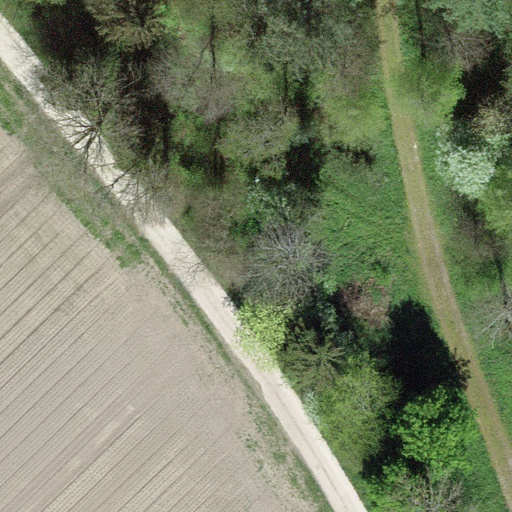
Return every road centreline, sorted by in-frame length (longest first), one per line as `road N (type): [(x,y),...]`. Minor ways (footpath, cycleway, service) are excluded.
road 1 (track): [(347,511),(285,404),(195,276),(0,35)]
road 2 (track): [(381,0),(414,231),(511,494)]
